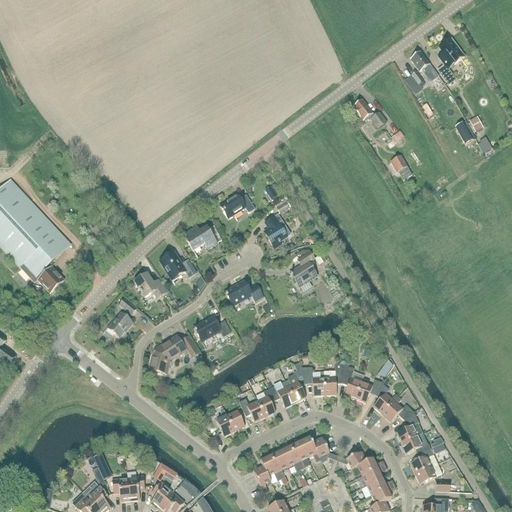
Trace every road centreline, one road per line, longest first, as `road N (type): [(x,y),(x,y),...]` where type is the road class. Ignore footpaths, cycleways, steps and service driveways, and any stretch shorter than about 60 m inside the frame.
road 1 (tertiary): [(55,339),(189,208),(467,0)]
road 2 (residential): [(408,511),(410,496),(387,448),(319,416),(217,462)]
road 3 (residential): [(126,391),(147,340),(258,257)]
